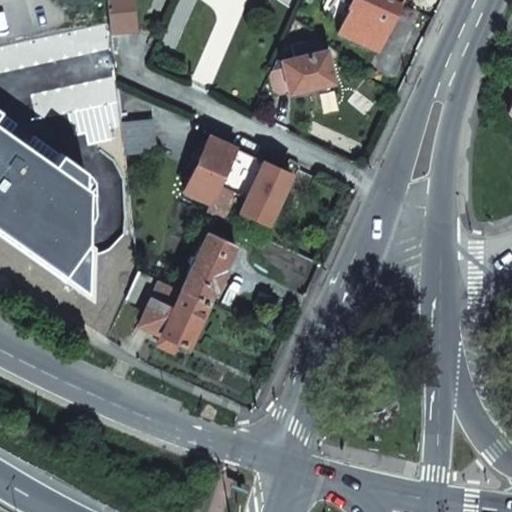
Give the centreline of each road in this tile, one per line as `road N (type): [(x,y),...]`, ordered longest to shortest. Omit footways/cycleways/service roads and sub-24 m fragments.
road 1 (secondary): [(285,465),(0,350)]
road 2 (residential): [(124,68),(393,194)]
road 3 (tertiary): [(356,278),(285,465)]
road 4 (tertiary): [(441,215),(454,68)]
road 5 (tertiary): [(454,68),(393,194)]
road 6 (tertiary): [(434,502),(444,369)]
